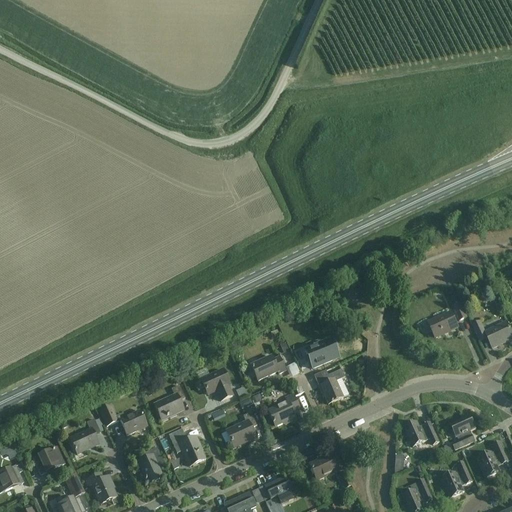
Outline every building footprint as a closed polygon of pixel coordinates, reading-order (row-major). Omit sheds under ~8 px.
[(459,322),(467,319),(460,305),(453,308),(459,322)] [(451,314),(429,324),(435,338),(458,328),(451,314)] [(472,326),(480,343),(487,339),(492,350),(511,340),(511,335),(507,324),(485,334),(480,323),(472,326)] [(324,343),(304,352),(313,370),(332,361),(324,343)] [(270,357),(250,367),(257,382),(277,373),(278,375),(285,372),(278,358),(272,361),(270,357)] [(288,374),(297,370),(293,359),(283,363),(288,374)] [(207,396),(216,392),(220,402),(232,397),(227,387),(229,386),(223,371),(200,381),(207,396)] [(321,394),(322,394),(328,406),(343,399),(340,393),(344,391),(341,385),(337,387),(335,383),(344,379),(340,371),(325,378),(328,383),(318,388),(321,394)] [(237,395),(244,392),(240,383),(233,386),(237,395)] [(173,397),(154,405),(161,421),(182,411),(178,402),(184,399),(178,387),(171,390),(173,397)] [(301,389),(294,387),(299,397),(304,394),(301,389)] [(258,396),(253,399),(256,405),(261,403),(258,396)] [(274,428),(288,422),(288,424),(295,421),(292,414),(300,411),(293,396),(285,399),(286,403),(267,412),(274,428)] [(139,412),(124,419),(122,414),(115,418),(110,406),(99,411),(106,427),(119,421),(126,437),(135,433),(134,431),(145,426),(139,412)] [(232,447),(246,441),(247,443),(254,439),(250,430),(256,427),(250,414),(242,417),(245,424),(225,433),(232,447)] [(475,443),(472,437),(471,437),(469,433),(475,430),(469,417),(451,425),(456,438),(457,438),(459,443),(453,446),(456,452),(475,443)] [(85,424),(89,431),(69,440),(76,455),(98,445),(93,436),(99,434),(93,420),(85,424)] [(426,442),(430,440),(433,446),(439,443),(430,425),(424,428),(420,430),(417,424),(405,429),(413,448),(426,442)] [(174,450),(180,448),(189,468),(204,461),(198,448),(199,447),(195,438),(186,442),(184,436),(170,442),(174,450)] [(492,454),(479,459),(487,478),(500,473),(497,466),(502,464),(503,465),(508,463),(500,444),(494,446),(496,452),(492,454)] [(63,466),(55,449),(32,460),(40,476),(63,466)] [(152,457),(137,463),(148,486),(162,479),(156,466),(163,463),(156,449),(150,452),(152,457)] [(321,462),(309,468),(316,482),(337,472),(330,457),(321,461),(321,462)] [(456,474),(443,480),(451,499),(464,493),(461,487),(466,485),(472,483),(463,464),(458,467),(461,473),(456,475),(456,474)] [(0,494),(12,489),(11,487),(16,484),(13,477),(18,474),(15,468),(15,467),(0,474),(0,494)] [(345,473),(339,476),(345,490),(351,487),(345,473)] [(88,487),(91,486),(100,506),(116,499),(110,485),(111,485),(108,478),(102,481),(100,475),(85,481),(88,487)] [(85,511),(79,497),(84,495),(76,476),(66,481),(74,499),(67,502),(65,497),(55,502),(57,506),(55,507),(56,511),(85,511)] [(285,477),(264,487),(270,501),(277,499),(280,506),(295,499),(285,477)] [(416,493),(416,492),(403,498),(409,511),(421,511),(424,511),(422,505),(426,503),(432,501),(424,482),(418,484),(421,491),(416,493)] [(258,492),(252,494),(255,500),(261,497),(258,492)] [(225,509),(220,511),(219,511),(250,511),(256,508),(249,494),(224,505),(225,509)]
